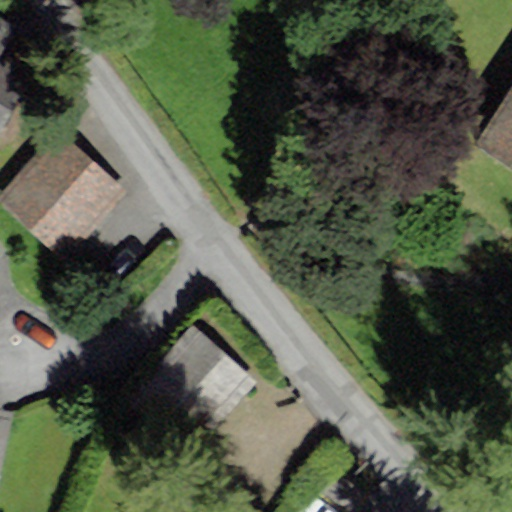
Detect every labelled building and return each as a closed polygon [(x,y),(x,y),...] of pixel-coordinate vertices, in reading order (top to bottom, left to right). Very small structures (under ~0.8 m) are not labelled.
[(0,124),(31,69),(0,52),(0,20),(6,9),(0,5),(0,124)] [(511,90),(483,134),(511,152),(511,90)] [(64,134),(2,194),(60,253),(121,193),(64,134)] [(250,511),(314,432),(192,334),(119,426),(225,511),(250,511)] [(0,502),(18,423),(0,418),(0,502)]
